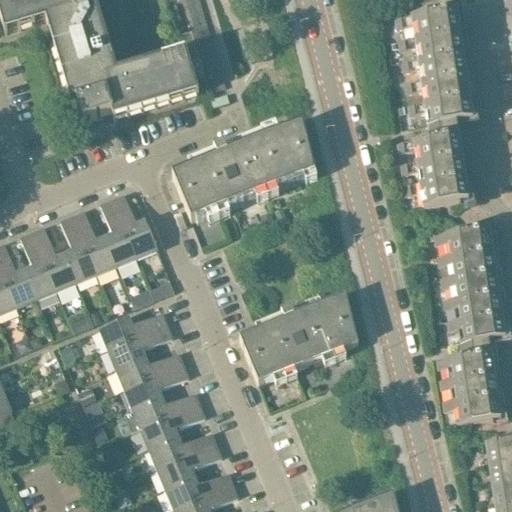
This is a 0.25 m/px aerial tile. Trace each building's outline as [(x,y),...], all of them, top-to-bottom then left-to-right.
[(107,45),(93,0),(0,0),(0,20),(5,39),(46,27),(56,60),(107,45)] [(472,125),(455,15),(394,25),(396,37),(411,34),(413,45),(398,47),(400,57),(414,54),(416,66),(401,68),(403,78),(418,76),(419,86),(404,88),(406,99),(422,97),(423,108),(408,111),(409,121),(425,118),(427,131),(428,131),(430,144),(398,149),(399,157),(415,155),(417,167),(401,169),(403,179),(418,177),(420,187),(404,190),(406,199),(421,197),(423,212),(467,205),(455,127),(472,125)] [(198,100),(185,57),(118,78),(107,45),(56,60),(71,109),(77,107),(83,128),(111,120),(113,125),(198,100)] [(210,104),(212,112),(228,107),(226,100),(210,104)] [(314,177),(301,129),(227,160),(223,150),(213,155),(217,164),(171,183),(190,228),(314,177)] [(156,255),(144,226),(136,230),(123,200),(112,205),(136,263),(156,255)] [(136,263),(112,205),(99,210),(111,240),(103,243),(115,272),(136,263)] [(282,212),(273,215),(278,227),(287,224),(282,212)] [(103,243),(95,246),(83,216),(72,221),(96,280),(115,272),(103,243)] [(270,216),(259,221),(263,230),(273,225),(270,216)] [(96,280),(72,221),(60,225),(73,255),(64,259),(77,288),(96,280)] [(504,341),(487,232),(432,241),(434,250),(443,249),(445,261),(436,262),(437,273),(446,272),(448,282),(439,284),(440,293),(450,292),(452,304),(442,305),(444,315),(453,314),(455,324),(446,326),(447,336),(457,335),(459,349),(460,348),(462,360),(437,364),(438,373),(446,372),(448,383),(440,384),(441,395),(449,394),(451,405),(443,406),(445,417),(452,416),(454,429),(500,422),(488,344),(504,341)] [(64,259),(56,263),(43,233),(32,237),(56,297),(77,288),(64,259)] [(56,297),(32,237),(18,243),(31,273),(24,276),(36,305),(56,297)] [(24,276),(16,279),(3,249),(0,250),(0,274),(16,313),(36,305),(24,276)] [(0,320),(16,313),(0,274),(0,320)] [(356,350),(345,301),(294,322),(291,315),(281,319),(284,327),(238,345),(257,391),(356,350)] [(98,315),(88,319),(92,330),(102,326),(98,315)] [(167,332),(162,320),(132,333),(128,323),(99,335),(107,356),(167,332)] [(145,364),(142,357),(172,344),(167,332),(107,356),(115,376),(145,364)] [(38,340),(30,343),(33,351),(41,348),(38,340)] [(26,342),(16,347),(20,357),(31,353),(26,342)] [(183,372),(179,360),(149,373),(145,364),(115,376),(124,396),(183,372)] [(162,403),(158,395),(188,383),(183,372),(124,396),(131,415),(132,416),(162,403)] [(64,384),(54,388),(58,398),(68,394),(64,384)] [(90,392),(76,398),(81,410),(95,404),(90,392)] [(0,422),(11,418),(3,397),(0,398),(0,422)] [(200,412),(195,400),(165,412),(162,403),(132,416),(131,415),(124,419),(132,439),(140,435),(140,436),(200,412)] [(178,443),(175,435),(204,423),(200,412),(140,436),(148,456),(178,443)] [(11,418),(0,422),(0,445),(20,438),(11,418)] [(216,451),(212,440),(182,452),(178,443),(148,456),(156,476),(216,451)] [(511,465),(511,443),(485,447),(488,469),(511,465)] [(195,483),(191,475),(221,463),(216,451),(156,476),(164,496),(195,483)] [(511,487),(511,465),(488,469),(491,491),(511,487)] [(119,472),(108,477),(115,493),(126,489),(119,472)] [(182,511),(233,491),(228,479),(198,491),(195,483),(164,496),(171,511),(182,511)] [(494,511),(511,509),(511,487),(491,491),(494,511)] [(215,511),(237,503),(233,491),(182,511),(215,511)] [(396,511),(394,499),(362,511),(396,511)]
